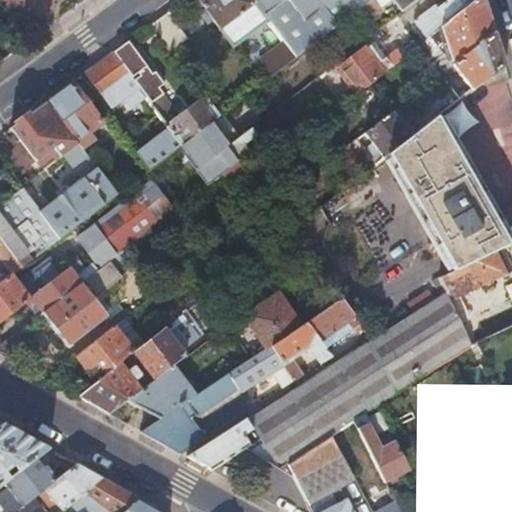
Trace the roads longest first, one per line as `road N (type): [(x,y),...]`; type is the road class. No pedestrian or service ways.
road 1 (residential): [(0,385),(222,510)]
road 2 (residential): [(142,0),(0,104)]
